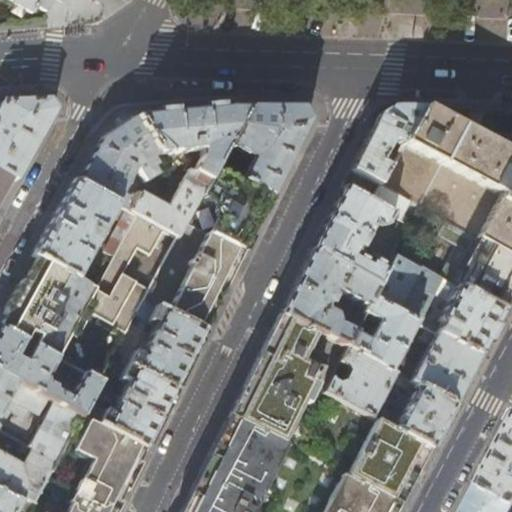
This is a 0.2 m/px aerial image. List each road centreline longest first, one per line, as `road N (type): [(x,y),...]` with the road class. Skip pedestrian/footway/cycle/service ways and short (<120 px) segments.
road 1 (residential): [(363,71),(147,511)]
road 2 (residential): [(110,60),(363,71)]
road 3 (residential): [(110,60),(0,260)]
road 4 (residential): [(428,511),(499,377)]
road 5 (residential): [(363,71),(511,77)]
